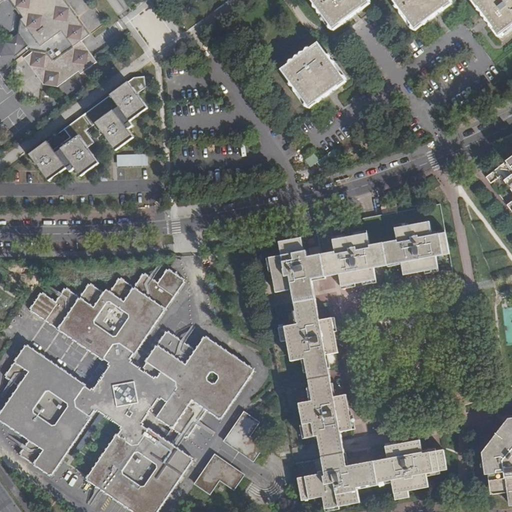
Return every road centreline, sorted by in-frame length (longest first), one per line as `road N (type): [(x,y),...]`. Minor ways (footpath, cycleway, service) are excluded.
road 1 (residential): [(0,233),(237,217),(449,154)]
road 2 (residential): [(419,110),(485,64),(462,29),(395,77)]
